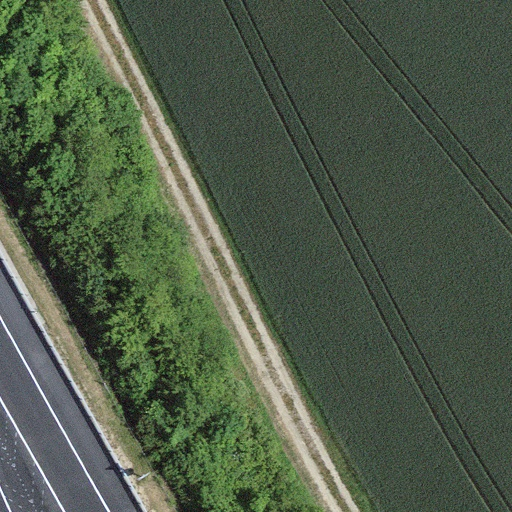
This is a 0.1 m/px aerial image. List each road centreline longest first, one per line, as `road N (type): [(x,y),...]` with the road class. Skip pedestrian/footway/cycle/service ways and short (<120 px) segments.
road 1 (track): [(92,0),(347,511)]
road 2 (motorway): [(87,511),(0,355)]
